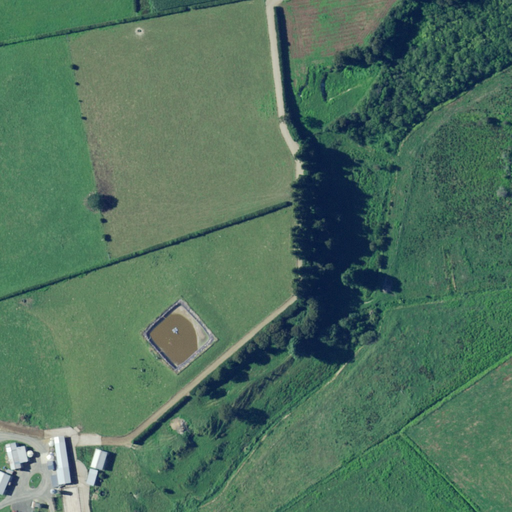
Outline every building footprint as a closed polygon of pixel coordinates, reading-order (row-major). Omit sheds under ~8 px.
[(20,362),(15,364),(18,372),(23,370),(20,362)] [(51,471),(54,488),(63,487),(62,485),(73,483),(66,437),(56,438),(58,454),(53,455),(49,455),(51,471)] [(19,448),(18,443),(8,445),(14,471),(23,468),(22,463),(30,462),(27,447),(22,448),(19,448)] [(110,453),(99,450),(93,467),(105,471),(110,453)] [(0,493),(5,495),(14,472),(3,467),(1,472),(0,471),(0,493)] [(100,472),(92,470),(88,484),(95,486),(100,472)]
